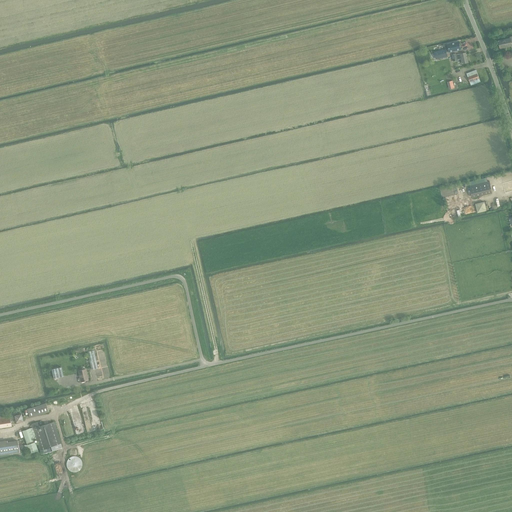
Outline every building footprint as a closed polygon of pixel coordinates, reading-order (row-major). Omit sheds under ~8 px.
[(511,43),(511,42),(511,36),(510,37),(510,38),(498,41),(500,49),(511,46),(511,43)] [(459,41),(449,44),(447,44),(448,45),(445,46),(446,50),(434,52),(436,58),(447,55),(447,52),(449,51),(449,52),(461,50),(459,41)] [(467,53),(460,54),(456,55),(456,54),(452,55),(453,61),(458,60),(461,59),(462,64),(469,63),(467,53)] [(476,70),(467,73),(471,85),(480,81),(476,70)] [(472,197),(492,193),(489,181),(470,185),(472,197)] [(478,212),(490,209),(487,200),(476,203),(478,212)] [(94,350),(87,352),(91,369),(98,368),(94,350)] [(61,367),(52,369),(54,378),(63,376),(61,367)] [(84,381),(88,380),(86,369),(78,371),(81,382),(81,381),(82,382),(84,382),(84,381)] [(29,417),(49,411),(46,403),(27,409),(29,417)] [(0,428),(11,427),(10,417),(9,413),(0,414),(0,428)] [(17,423),(24,421),(22,413),(15,415),(17,423)] [(30,428),(22,431),(26,443),(27,445),(24,445),(27,454),(38,451),(34,440),(36,439),(41,454),(62,448),(54,422),(39,427),(37,422),(32,424),(33,427),(30,428)] [(18,441),(8,442),(10,453),(19,451),(18,441)] [(81,460),(80,459),(79,458),(78,457),(77,457),(75,456),(74,456),(73,456),(71,457),(70,457),(69,458),(68,459),(67,460),(67,462),(67,463),(66,464),(67,466),(67,467),(67,468),(68,469),(69,470),(70,471),(71,472),(73,472),(74,472),(76,472),(77,472),(78,471),(79,471),(80,470),(81,469),(82,467),(82,466),(82,465),(82,463),(82,462),(82,461),(81,460)]
